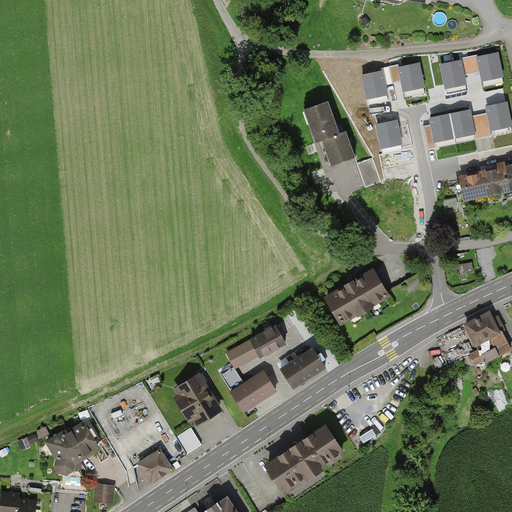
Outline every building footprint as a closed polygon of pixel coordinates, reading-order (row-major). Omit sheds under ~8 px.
[(331,102),(306,110),(317,144),(323,142),(331,167),(356,158),(348,133),(342,135),(331,102)] [(374,160),(361,164),(367,185),(381,181),(374,160)] [(499,169),(460,177),(465,201),(511,191),(511,162),(498,165),(499,169)] [(461,261),(463,272),(475,270),(474,259),(461,261)] [(392,295),(375,268),(326,298),(343,326),(392,295)] [(511,350),(494,313),(469,325),(486,362),(511,350)] [(285,346),(276,329),(229,354),(236,368),(260,356),(261,359),(285,346)] [(327,367),(314,348),(281,369),(294,388),(327,367)] [(225,409),(201,373),(174,391),(197,427),(225,409)] [(263,374),(233,394),(245,412),(275,393),(263,374)] [(153,418),(139,398),(116,413),(130,433),(153,418)] [(346,454),(326,425),(266,466),(286,495),(346,454)] [(179,435),(189,453),(204,444),(193,426),(179,435)] [(70,429),(48,444),(66,470),(100,448),(87,429),(75,437),(70,429)] [(174,469),(161,450),(138,465),(151,484),(174,469)] [(116,487),(97,485),(96,500),(115,502),(116,487)] [(20,494),(3,493),(1,511),(35,511),(35,506),(19,504),(20,494)] [(239,511),(229,497),(207,511),(198,511),(195,508),(189,511),(239,511)]
